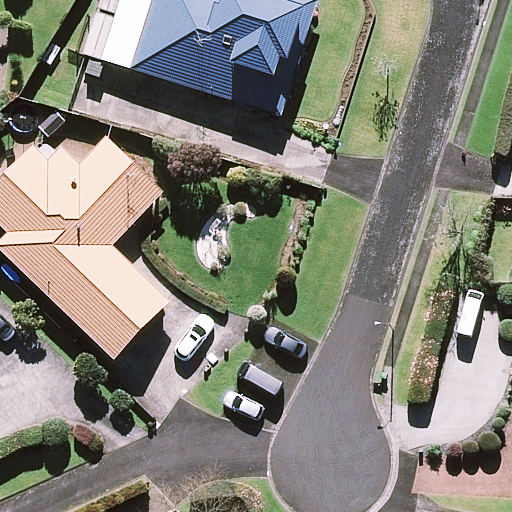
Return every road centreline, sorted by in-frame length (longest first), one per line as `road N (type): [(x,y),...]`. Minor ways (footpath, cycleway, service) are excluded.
road 1 (residential): [(320,462),(461,0)]
road 2 (residential): [(31,511),(157,460),(320,462)]
